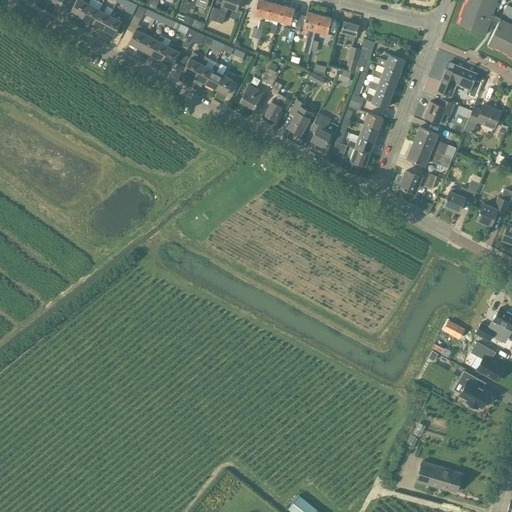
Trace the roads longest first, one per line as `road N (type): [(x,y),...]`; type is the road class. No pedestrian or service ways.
road 1 (residential): [(374,195),(8,0)]
road 2 (residential): [(374,195),(439,26)]
road 3 (residential): [(511,270),(374,195)]
